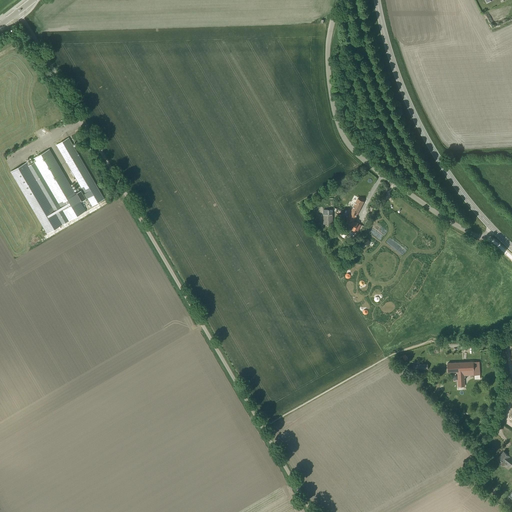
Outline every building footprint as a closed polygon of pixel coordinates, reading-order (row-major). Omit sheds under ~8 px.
[(92,206),(104,199),(68,138),(56,145),(82,189),(75,193),(49,149),(33,158),(35,160),(28,164),(26,162),(11,171),(47,233),(62,224),(46,197),(53,192),(69,220),(85,210),(80,202),(88,198),(92,206)] [(358,199),(344,225),(354,231),(358,223),(354,221),(364,202),(358,199)] [(333,209),(323,209),(323,224),(333,224),(333,209)] [(465,386),(464,376),(480,375),(479,361),(448,363),(448,372),(457,372),(458,386),(465,386)] [(502,466),(507,465),(509,466),(511,462),(511,457),(510,457),(511,456),(504,451),(498,458),(501,460),(499,463),(502,466)]
